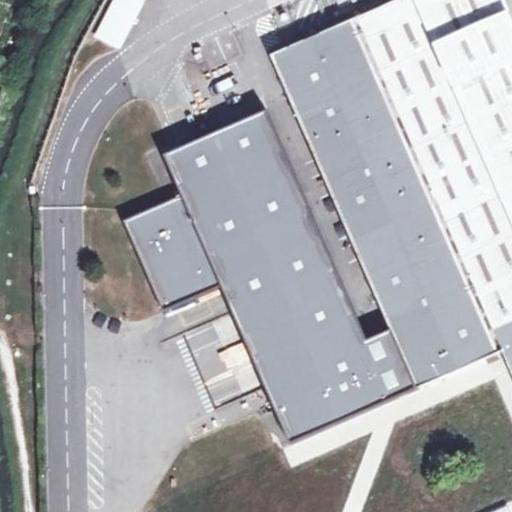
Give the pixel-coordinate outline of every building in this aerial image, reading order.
[(144,0),(114,0),(95,37),(118,47),(144,0)] [(511,0),(404,0),(271,59),(391,329),(367,340),(267,112),(163,158),(179,195),(120,220),(161,314),(219,288),(230,313),(270,295),(313,393),(275,410),(291,446),(503,352),(511,372),(511,0)] [(95,43),(91,51),(106,58),(110,50),(95,43)] [(270,295),(230,313),(275,410),(313,393),(270,295)] [(211,511),(414,511),(395,459),(340,480),(327,446),(290,460),(309,511),(293,511),(258,419),(186,446),(211,511)] [(451,488),(456,511),(488,511),(480,480),(451,488)]
